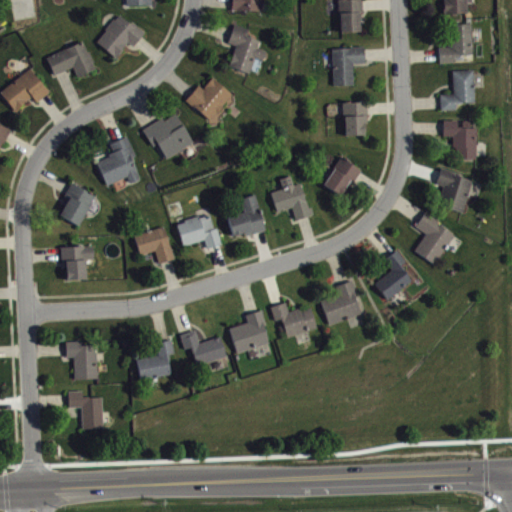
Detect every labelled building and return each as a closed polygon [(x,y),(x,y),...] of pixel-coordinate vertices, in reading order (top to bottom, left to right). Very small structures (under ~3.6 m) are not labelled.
[(129,0),(130,8),(154,7),(153,0),(129,0)] [(230,0),(230,7),(260,8),(263,8),(263,0),(230,0)] [(446,0),(447,17),(470,16),(469,0),(446,0)] [(344,35),(365,34),(364,1),(330,2),(331,17),(343,16),(344,35)] [(131,19),(129,22),(118,13),(114,18),(113,17),(104,27),(105,28),(95,40),(115,56),(122,47),(121,46),(125,41),(127,40),(132,44),(138,37),(144,30),(131,19)] [(248,27),(246,34),(258,39),(256,46),(265,49),(262,59),(254,56),(249,71),(247,70),(227,63),(234,44),(227,41),(230,32),(233,22),(247,27),(248,27)] [(474,26),(454,27),(454,49),(442,50),(442,65),(457,65),(457,58),(475,57),(474,26)] [(88,50),(86,51),(81,39),(45,55),(53,73),(61,69),(69,65),(71,64),(76,75),(96,66),(88,50)] [(335,51),(336,88),(357,88),(356,66),(368,65),(367,50),(335,51)] [(0,90),(0,92),(13,108),(14,108),(15,108),(26,99),(26,98),(29,96),(31,94),(35,100),(41,95),(48,90),(28,66),(0,90)] [(444,113),(459,113),(459,105),(477,105),(476,72),(456,73),(456,97),(443,97),(444,113)] [(197,83),(190,91),(184,98),(209,118),(215,111),(215,112),(232,92),(211,75),(202,87),(197,83)] [(347,138),(370,138),(369,105),(346,105),(347,138)] [(175,111),(163,119),(161,116),(150,122),(142,127),(152,144),(156,142),(164,156),(165,156),(192,140),(191,138),(175,111)] [(0,143),(2,141),(3,141),(7,134),(10,128),(0,122),(0,143)] [(479,162),(480,131),(473,130),(473,124),(463,123),(446,123),(446,139),(457,139),(456,161),(479,162)] [(126,134),(117,138),(109,142),(112,150),(111,150),(107,152),(108,154),(95,160),(106,183),(126,174),(129,181),(139,176),(136,170),(137,169),(134,164),(135,163),(131,156),(135,153),(126,134)] [(346,200),(363,172),(343,159),(326,187),(346,200)] [(466,214),(475,181),(443,173),(438,190),(444,191),(440,207),(466,214)] [(270,190),(276,210),(288,207),(291,206),(295,218),(304,215),(313,213),(311,205),(308,206),(305,194),(303,194),(300,181),(293,183),(290,174),(279,177),(282,187),(270,190)] [(71,180),(67,187),(63,193),(64,194),(62,199),(61,200),(64,203),(58,212),(77,223),(94,195),(71,180)] [(264,228),(258,230),(248,233),(245,234),(244,230),(232,234),(226,215),(242,211),(238,198),(255,193),(258,205),(257,205),(264,228)] [(198,214),(198,216),(209,213),(213,227),(217,226),(217,227),(221,241),(214,244),(206,246),(203,237),(202,238),(183,244),(177,225),(176,223),(184,220),(183,218),(198,214)] [(417,254),(439,267),(457,237),(440,226),(443,222),(428,213),(418,230),(428,236),(417,254)] [(174,257),(169,242),(168,242),(163,224),(134,233),(140,253),(152,249),(154,248),(158,261),(166,259),(174,257)] [(59,245),(60,251),(60,259),(61,259),(61,262),(61,266),(65,266),(65,277),(83,276),(86,276),(85,257),(93,256),(92,244),(84,244),(83,244),(71,244),(59,245)] [(374,281),(387,298),(411,279),(400,264),(405,260),(396,248),(390,253),(384,258),(392,268),(384,273),(374,281)] [(320,298),(328,323),(360,312),(354,296),(357,295),(351,279),(342,282),(335,284),(338,292),(336,292),(320,298)] [(270,305),(274,319),(280,317),(286,334),(286,335),(316,326),(315,324),(310,306),(299,309),(299,306),(296,307),(288,310),(285,300),(277,302),(270,305)] [(229,326),(236,350),(237,351),(268,341),(268,340),(263,325),(266,325),(261,308),(253,311),(245,313),(247,320),(246,321),(229,326)] [(179,333),(183,347),(189,346),(192,352),(193,352),(196,362),(196,363),(225,354),(225,353),(219,335),(206,339),(198,341),(194,328),(185,331),(179,333)] [(136,358),(140,377),(140,378),(170,372),(170,371),(168,360),(169,359),(167,353),(174,351),(171,338),(163,339),(155,341),(157,353),(150,355),(136,358)] [(80,343),(79,339),(64,339),(65,347),(65,355),(72,355),(72,357),(73,377),(96,376),(95,343),(92,343),(80,343)] [(67,389),(67,397),(67,405),(81,405),(81,414),(81,427),(100,426),(102,426),(101,395),(90,395),(81,396),(81,389),(67,389)]
